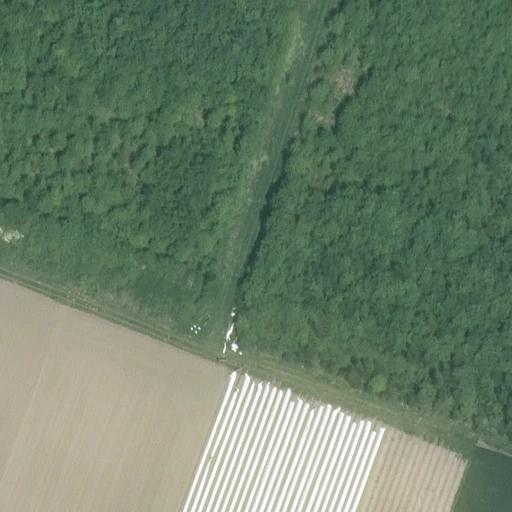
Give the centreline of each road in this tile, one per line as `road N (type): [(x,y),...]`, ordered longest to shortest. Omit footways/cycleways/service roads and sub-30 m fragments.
road 1 (track): [(511,460),(0,275)]
road 2 (track): [(327,0),(212,351)]
